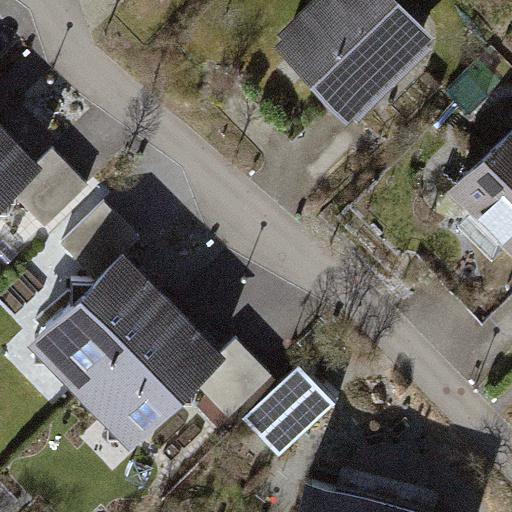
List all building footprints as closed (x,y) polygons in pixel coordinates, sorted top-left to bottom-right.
[(397,53),(425,26),(400,0),(327,0),(286,41),(345,105),(374,76),(383,85),(385,83),(389,86),(406,69),(403,66),(406,62),(397,53)] [(52,145),(36,162),(0,125),(0,211),(10,212),(10,187),(45,223),(87,181),(52,145)] [(511,239),(511,129),(457,182),(511,239)] [(139,234),(104,198),(61,240),(96,275),(71,274),(71,300),(46,324),(60,339),(60,361),(84,385),(171,301),(122,250),(139,234)] [(229,412),(271,370),(236,335),(219,351),(171,301),(84,385),(108,410),(129,411),(143,425),(168,401),(193,401),(194,376),(229,412)] [(248,412),(283,448),(340,392),(305,356),(248,412)] [(380,511),(385,496),(309,476),(298,511),(380,511)] [(444,511),(385,496),(380,511),(444,511)]
